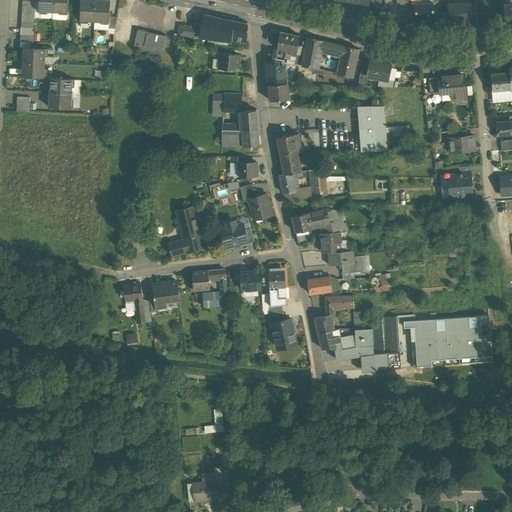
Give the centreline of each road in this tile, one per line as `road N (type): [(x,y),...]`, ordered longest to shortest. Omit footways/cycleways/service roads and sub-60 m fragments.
road 1 (residential): [(246,6),(255,20),(267,144),(348,477),(380,493),(511,496)]
road 2 (residential): [(475,42),(499,311)]
road 3 (tertiary): [(246,6),(396,41),(475,42)]
